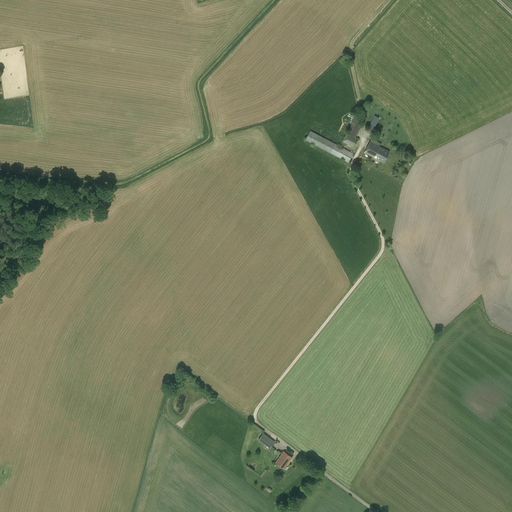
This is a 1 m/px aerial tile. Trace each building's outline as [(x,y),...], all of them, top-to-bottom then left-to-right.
[(374,115),(367,129),(372,132),(379,118),(374,115)] [(353,121),(350,127),(359,132),(361,126),(353,121)] [(305,140),(348,163),(353,153),(310,131),(305,140)] [(347,133),(342,142),(353,147),(358,139),(347,133)] [(372,138),(370,141),(364,153),(384,163),(389,152),(379,146),(380,143),(372,138)] [(274,442),(263,434),(258,439),(270,448),(274,442)] [(284,451),(276,463),(284,469),(292,457),(284,451)]
